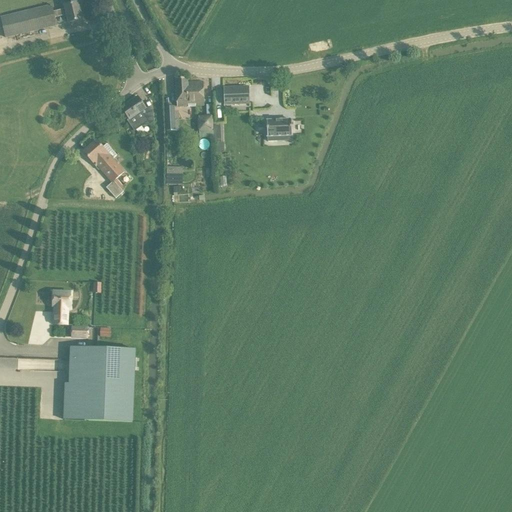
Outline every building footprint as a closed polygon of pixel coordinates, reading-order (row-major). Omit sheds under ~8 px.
[(78,2),(63,5),(64,9),(54,12),(52,5),(0,17),(5,38),(57,26),(55,18),(66,15),(68,24),(76,22),(76,23),(81,22),(81,20),(83,20),(78,2)] [(177,107),(204,106),(203,82),(188,83),(187,79),(175,79),(177,107)] [(249,104),(248,91),(248,87),(224,88),(225,105),(249,104)] [(137,97),(121,108),(129,119),(127,121),(134,131),(142,126),(142,125),(147,121),(150,125),(154,122),(152,108),(146,109),(137,97)] [(176,131),(174,107),(165,108),(167,131),(176,131)] [(198,116),(197,131),(212,131),(213,116),(198,116)] [(292,136),(291,120),(282,120),(276,120),(276,121),(266,121),(267,137),(268,142),(277,142),(276,137),(292,136)] [(215,142),(224,142),(223,122),(215,123),(215,142)] [(107,144),(102,148),(96,141),(94,143),(94,142),(90,145),(91,146),(84,152),(96,166),(96,165),(112,183),(106,188),(116,198),(123,192),(113,181),(124,172),(112,159),(117,156),(107,144)] [(166,184),(183,184),(183,167),(166,167),(166,184)] [(101,292),(102,282),(93,282),(93,292),(101,292)] [(70,307),(71,292),(53,292),(52,306),(56,307),(55,312),(54,325),(67,325),(68,307),(70,307)] [(72,327),(72,337),(88,338),(88,328),(72,327)] [(71,347),(70,373),(69,384),(65,384),(64,420),(133,423),(135,349),(71,347)]
